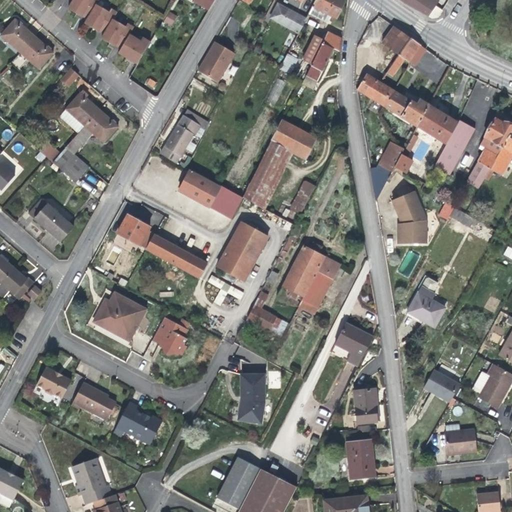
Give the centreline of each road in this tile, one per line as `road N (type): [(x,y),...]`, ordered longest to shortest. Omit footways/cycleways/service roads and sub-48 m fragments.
road 1 (residential): [(403,478),(346,92),(353,22),(368,0)]
road 2 (residential): [(226,342),(205,385),(174,396),(43,331)]
road 3 (unknown): [(376,264),(285,430)]
road 4 (residential): [(158,115),(69,281)]
road 5 (residential): [(23,0),(158,115)]
road 6 (residential): [(230,0),(158,115)]
